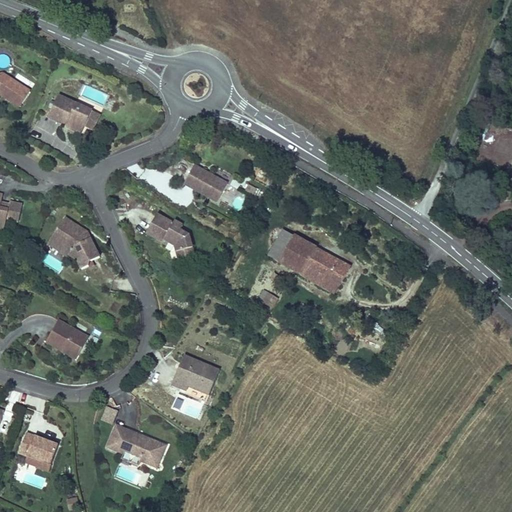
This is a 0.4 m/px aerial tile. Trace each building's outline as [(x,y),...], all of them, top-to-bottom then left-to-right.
[(0,93),(6,97),(5,99),(19,107),(28,89),(2,77),(0,77),(0,93)] [(48,118),(64,124),(66,121),(84,127),(91,107),(57,94),(48,118)] [(84,127),(66,121),(64,124),(64,125),(82,132),(84,127)] [(208,196),(211,198),(210,199),(218,204),(228,185),(195,167),(185,185),(207,198),(208,196)] [(247,186),(245,193),(256,196),(258,189),(247,186)] [(6,221),(18,223),(22,206),(9,203),(9,206),(1,204),(3,194),(0,193),(0,231),(4,232),(6,221)] [(161,238),(162,236),(163,234),(168,236),(167,238),(173,241),(174,247),(190,243),(186,230),(177,226),(180,220),(172,216),(170,219),(155,210),(144,229),(161,238)] [(60,217),(49,235),(57,239),(52,249),(65,257),(67,254),(75,260),(80,269),(87,265),(87,260),(97,255),(86,237),(84,238),(81,233),(76,230),(73,233),(69,231),(73,224),(60,217)] [(82,230),(73,224),(69,231),(73,233),(76,230),(81,233),(84,238),(86,237),(82,230)] [(266,255),(277,261),(293,235),(281,228),(266,255)] [(44,244),(52,249),(57,239),(49,235),(44,244)] [(348,266),(293,235),(277,261),(332,293),(348,266)] [(192,250),(190,243),(174,247),(177,254),(192,250)] [(270,311),(277,298),(269,293),(262,306),(270,311)] [(62,353),(65,349),(79,357),(89,338),(59,322),(46,345),(62,353)] [(76,361),(79,357),(65,349),(62,353),(76,361)] [(219,372),(184,357),(174,380),(188,386),(187,389),(209,398),(219,372)] [(185,393),(187,389),(188,386),(174,380),(171,387),(185,393)] [(107,434),(113,437),(111,445),(121,449),(122,446),(138,452),(137,455),(154,462),(163,439),(143,432),(142,435),(131,430),(132,427),(113,420),(107,434)] [(47,439),(43,438),(44,436),(27,430),(19,449),(51,461),(59,441),(48,437),(47,439)] [(104,442),(111,445),(113,437),(107,434),(104,442)]
